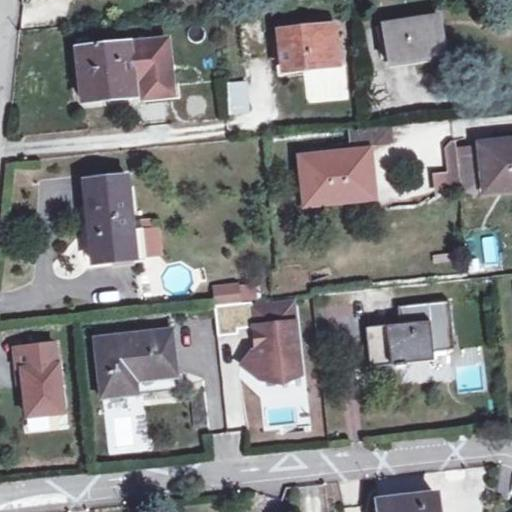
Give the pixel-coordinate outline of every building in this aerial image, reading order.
[(448,55),(443,18),(391,26),(396,63),(448,55)] [(268,55),(264,20),(244,21),(248,58),(268,55)] [(341,68),(337,27),(282,32),(287,72),(341,68)] [(178,91),(171,41),(80,53),(87,103),(178,91)] [(248,84),(228,85),(231,115),(251,114),(248,84)] [(389,145),(387,131),(346,136),(348,150),(389,145)] [(509,182),(510,189),(511,188),(511,143),(482,146),(482,152),(458,154),(461,188),(486,185),(509,182)] [(366,195),(363,153),(299,158),(302,195),(323,193),(324,199),(366,195)] [(140,253),(132,176),(90,180),(99,257),(140,253)] [(486,192),(510,189),(509,182),(486,185),(486,192)] [(258,284),(215,288),(217,307),(260,303),(258,284)] [(454,302),(403,308),(405,325),(371,328),(375,369),(401,366),(401,368),(411,367),(411,365),(435,362),(434,353),(459,350),(454,302)] [(261,349),(247,367),(265,381),(286,379),(294,368),(304,367),(297,304),(256,309),(261,349)] [(245,305),(215,309),(219,335),(249,330),(245,305)] [(98,340),(104,399),(129,396),(128,378),(177,373),(173,333),(98,340)] [(57,345),(17,348),(19,370),(24,369),(29,417),(65,413),(60,366),(59,366),(57,345)] [(294,368),(286,379),(305,377),(304,367),(294,368)] [(432,511),(430,494),(372,501),(372,511),(432,511)]
